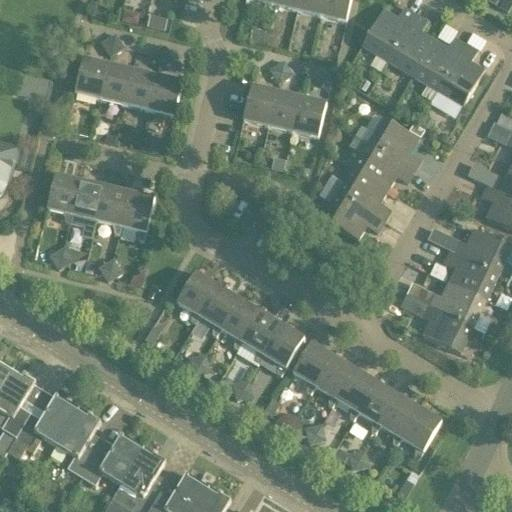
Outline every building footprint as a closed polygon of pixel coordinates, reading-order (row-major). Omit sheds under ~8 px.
[(271,12),(274,0),(247,0),(246,6),(271,12)] [(300,0),(274,0),(271,12),(296,18),(300,0)] [(300,0),(296,18),(321,24),(326,0),(300,0)] [(326,0),(321,24),(345,30),(352,0),(326,0)] [(511,1),(510,0),(506,0),(500,12),(507,16),(511,8),(511,1)] [(387,70),(415,23),(404,16),(397,27),(383,19),(361,55),(387,70)] [(152,17),(149,30),(166,34),(169,21),(152,17)] [(427,29),(415,23),(387,70),(412,85),(434,49),(420,41),(427,29)] [(125,53),(116,37),(108,42),(118,57),(125,53)] [(108,42),(100,46),(110,62),(118,57),(108,42)] [(447,56),(434,49),(412,85),(437,99),(465,52),(454,45),(447,56)] [(175,64),(165,49),(157,54),(167,69),(175,64)] [(465,52),(437,99),(463,115),(483,78),(470,71),(477,59),(465,52)] [(157,54),(149,59),(159,74),(167,69),(157,54)] [(293,79),(284,64),(276,69),(286,84),(293,79)] [(99,108),(108,73),(83,67),(74,102),(99,108)] [(286,84),(276,69),(269,73),(278,89),(286,84)] [(132,79),(108,73),(99,108),(124,114),(132,79)] [(333,76),(324,74),(321,90),(330,92),(333,76)] [(20,78),(14,97),(46,106),(51,86),(20,78)] [(157,85),(132,79),(124,114),(149,120),(157,85)] [(182,91),(157,85),(149,120),(174,126),(182,91)] [(268,136),(276,100),(251,94),(243,130),(268,136)] [(301,106),(276,100),(268,136),(293,142),(301,106)] [(326,112),(301,106),(293,142),(318,148),(326,112)] [(367,152),(414,179),(421,167),(410,161),(418,147),(383,126),(367,152)] [(0,196),(4,191),(14,153),(0,149),(0,196)] [(367,152),(352,177),(388,198),(396,184),(407,191),(414,179),(367,152)] [(511,171),(511,172),(504,186),(492,180),(486,192),(511,204),(511,171)] [(335,200),(384,229),(391,218),(380,211),(388,198),(352,177),(346,188),(343,187),(335,200)] [(73,223),(81,189),(56,183),(48,217),(64,221),(65,228),(70,229),(72,223),(73,223)] [(106,195),(81,189),(73,223),(89,227),(90,233),(95,234),(96,228),(97,229),(106,195)] [(511,204),(486,192),(481,204),(493,210),(486,225),(511,237),(511,204)] [(130,200),(106,195),(97,229),(113,233),(115,239),(119,240),(121,234),(122,235),(130,200)] [(155,207),(130,200),(122,235),(138,239),(139,244),(144,246),(145,240),(147,241),(155,207)] [(322,228),(358,249),(366,234),(377,241),(384,229),(335,200),(322,222),(325,224),(322,228)] [(449,258),(498,282),(511,255),(473,237),(466,251),(454,246),(449,258)] [(73,266),(64,251),(56,255),(65,271),(73,266)] [(56,255),(49,260),(57,275),(65,271),(56,255)] [(498,282),(449,258),(443,270),(454,276),(448,290),(485,308),(498,282)] [(122,278),(113,262),(105,267),(115,282),(122,278)] [(105,267),(98,272),(107,287),(115,282),(105,267)] [(199,324),(218,294),(196,280),(177,310),(191,319),(190,326),(195,329),(198,323),(199,324)] [(429,299),(423,311),(472,335),(473,333),(484,338),(490,326),(479,320),(485,308),(448,290),(441,304),(429,299)] [(218,294),(199,324),(212,332),(211,340),(216,342),(220,336),(221,337),(239,307),(218,294)] [(261,320),(239,307),(221,337),(234,345),(233,353),(237,355),(241,349),(242,350),(261,320)] [(472,335),(423,311),(418,322),(429,328),(422,343),(459,361),(472,335)] [(261,320),(242,350),(255,358),(254,366),(259,368),(262,362),(264,363),(282,333),(261,320)] [(160,336),(152,331),(144,344),(152,349),(160,336)] [(282,333),(264,363),(277,371),(276,379),(280,381),(284,375),(286,376),(304,346),(282,333)] [(315,394),(333,363),(311,350),(293,381),(306,389),(306,396),(310,399),(314,393),(315,394)] [(210,376),(206,358),(197,360),(201,378),(210,376)] [(201,378),(197,360),(188,362),(192,380),(201,378)] [(354,377),(333,363),(315,394),(328,402),(327,410),(332,412),(335,406),(336,407),(354,377)] [(0,395),(13,374),(0,365),(0,395)] [(13,374),(0,395),(0,418),(9,424),(0,439),(0,449),(8,455),(7,457),(8,458),(30,420),(20,414),(36,388),(13,374)] [(376,390),(354,377),(336,407),(350,415),(349,423),(354,425),(357,419),(358,420),(376,390)] [(229,397),(232,391),(236,406),(248,384),(234,388),(223,381),(218,390),(229,397)] [(248,384),(236,406),(253,402),(248,384)] [(398,403),(376,390),(358,420),(371,428),(370,436),(375,438),(379,432),(380,433),(398,403)] [(30,420),(8,458),(19,465),(26,454),(33,458),(41,444),(54,452),(78,413),(54,398),(38,425),(30,420)] [(271,423),(280,408),(271,403),(263,418),(271,423)] [(398,403),(380,433),(393,441),(392,449),(397,451),(400,445),(401,446),(419,416),(398,403)] [(78,413),(54,452),(73,463),(66,475),(80,484),(95,460),(85,453),(101,427),(78,413)] [(441,429),(419,416),(401,446),(414,454),(413,462),(418,464),(422,458),(423,459),(441,429)] [(322,429),(313,431),(317,448),(326,445),(322,429)] [(313,431),(304,433),(308,450),(317,448),(313,431)] [(95,460),(80,484),(94,492),(101,481),(119,492),(120,493),(144,452),(121,438),(105,466),(95,460)] [(120,493),(119,492),(110,507),(118,511),(152,511),(160,499),(149,493),(166,466),(144,452),(120,493)] [(365,455),(356,457),(360,474),(369,472),(365,455)] [(356,457),(347,459),(351,476),(360,474),(356,457)] [(411,475),(397,498),(405,503),(418,480),(411,475)] [(169,505),(160,499),(152,511),(196,511),(209,492),(186,478),(169,505)] [(209,492),(196,511),(226,511),(231,505),(209,492)]
